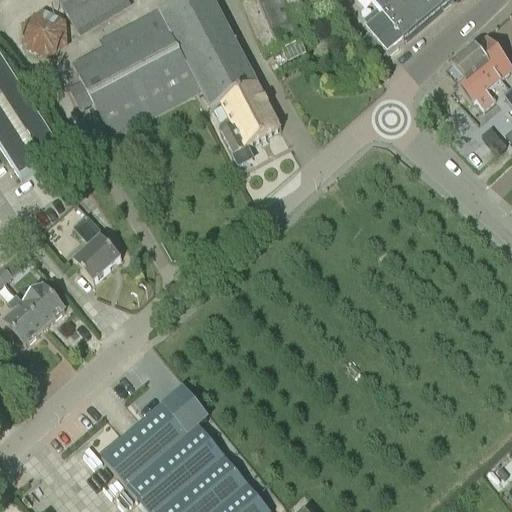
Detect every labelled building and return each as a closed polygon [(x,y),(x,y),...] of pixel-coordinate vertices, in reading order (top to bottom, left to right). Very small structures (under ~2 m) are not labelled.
[(77,36),(129,5),(125,0),(59,0),(56,2),(77,36)] [(84,87),(70,94),(81,114),(94,107),(112,142),(201,95),(212,115),(222,109),(235,133),(223,140),(239,171),(253,164),(248,153),(281,135),(210,0),(187,0),(101,45),(105,53),(74,69),(84,87)] [(294,27),(308,20),(297,0),(240,0),(239,1),(264,58),(301,41),(294,27)] [(452,5),(447,0),(364,0),(381,21),(365,35),(386,60),(452,5)] [(70,31),(37,12),(17,49),(50,67),(70,31)] [(477,51),(492,69),(503,82),(511,75),(486,44),(477,51)] [(477,51),(452,72),(466,89),(466,90),(492,69),(477,51)] [(0,151),(21,184),(62,157),(0,62),(0,151)] [(486,97),(503,82),(492,69),(466,90),(466,89),(459,95),(471,109),(475,105),(483,115),(493,106),(486,97)] [(511,95),(503,102),(511,114),(511,95)] [(482,141),(498,159),(506,152),(490,134),(482,141)] [(87,221),(73,233),(91,252),(74,267),(94,289),(122,264),(101,243),(104,240),(87,221)] [(0,273),(0,283),(5,289),(13,283),(12,281),(14,280),(5,270),(3,272),(3,271),(0,273)] [(45,332),(65,314),(44,291),(24,309),(45,332)] [(25,350),(45,332),(24,309),(5,327),(25,350)] [(352,367),(347,373),(354,380),(359,375),(352,367)] [(100,462),(141,511),(265,511),(262,507),(224,461),(200,432),(207,426),(184,396),(165,411),(100,462)] [(235,452),(224,461),(262,507),(273,497),(235,452)]
